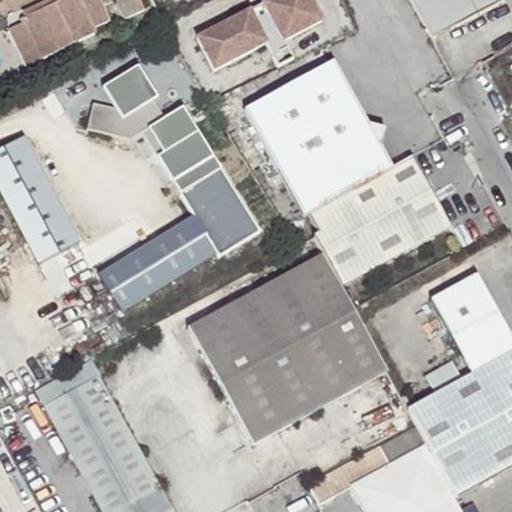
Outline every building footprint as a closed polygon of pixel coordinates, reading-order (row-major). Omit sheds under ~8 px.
[(79,0),(59,0),(3,28),(24,70),(96,34),(79,0)] [(309,0),(267,0),(195,38),(212,71),(264,44),(267,50),(282,41),(320,21),(309,0)] [(409,0),(431,39),(505,0),(409,0)] [(291,60),(282,41),(267,50),(276,67),(291,60)] [(243,109),(301,217),(306,215),(390,169),(378,147),(366,124),(332,61),(243,109)] [(182,109),(165,120),(154,102),(138,77),(121,88),(115,114),(93,106),(84,132),(126,146),(142,136),(168,179),(193,220),(215,254),(256,229),(212,159),(182,109)] [(384,129),(366,124),(378,147),(384,129)] [(35,137),(0,154),(0,175),(47,268),(90,246),(35,137)] [(448,229),(410,159),(390,169),(306,215),(317,235),(312,237),(322,256),(339,289),(448,229)] [(193,220),(98,278),(122,317),(217,259),(215,254),(193,220)] [(351,310),(339,289),(322,256),(188,329),(252,447),(386,374),(366,339),(351,310)] [(434,396),(406,411),(415,429),(432,459),(453,498),(511,466),(511,345),(476,278),(430,302),(470,377),(460,382),(450,363),(423,378),(434,396)] [(171,511),(97,377),(43,407),(100,511),(171,511)] [(460,511),(453,498),(432,459),(415,429),(378,449),(387,466),(349,487),(362,511),(460,511)]
